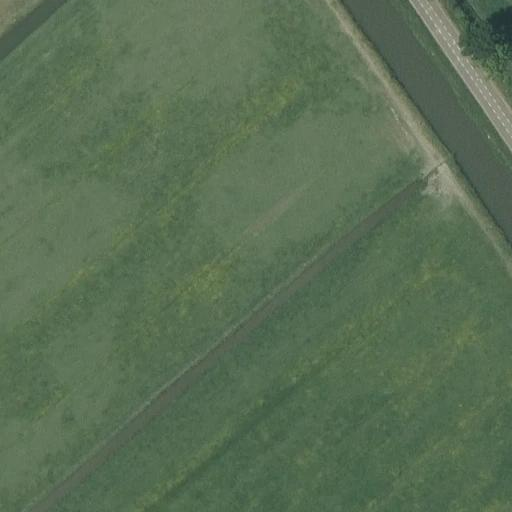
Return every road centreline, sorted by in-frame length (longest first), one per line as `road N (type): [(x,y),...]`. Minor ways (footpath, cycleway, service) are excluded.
road 1 (track): [(451,192),(327,0)]
road 2 (tertiary): [(511,137),(417,0)]
